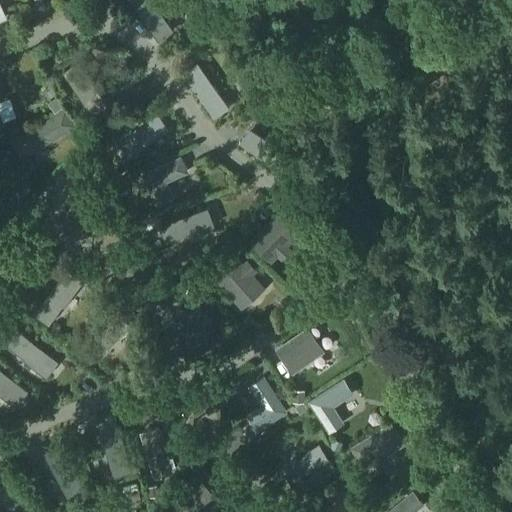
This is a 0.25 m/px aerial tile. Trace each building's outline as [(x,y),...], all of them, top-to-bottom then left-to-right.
[(148,0),(128,0),(158,40),(172,30),(158,9),(156,10),(148,0)] [(78,59),(62,70),(69,82),(77,93),(84,104),(92,115),(108,104),(101,93),(93,82),(86,71),(83,66),(78,59)] [(199,63),(183,74),(190,85),(198,95),(206,106),(213,117),(229,105),(221,95),(215,85),(214,84),(206,73),(199,63)] [(27,130),(18,135),(29,153),(40,146),(52,139),(56,136),(63,132),(74,125),(63,108),(52,114),(41,121),(30,128),(27,130)] [(124,137),(113,145),(124,159),(132,153),(135,151),(144,144),(146,142),(157,134),(164,128),(168,126),(165,122),(161,117),(157,112),(146,120),(135,128),(124,137)] [(245,130),(237,142),(249,149),(260,156),(271,163),(282,170),(292,154),(281,147),(270,140),(258,133),(249,127),(247,126),(245,130)] [(81,132),(72,137),(77,145),(86,139),(81,132)] [(53,175),(43,185),(55,197),(65,188),(75,178),(86,168),(74,155),(63,165),(53,175)] [(155,167),(142,172),(147,183),(149,188),(152,194),(157,205),(173,197),(165,181),(176,176),(187,171),(185,167),(180,155),(168,161),(155,167)] [(114,195),(123,191),(120,182),(110,186),(114,195)] [(84,210),(76,218),(84,227),(92,219),(100,211),(104,215),(110,208),(106,204),(110,200),(102,192),(84,210)] [(170,219),(158,223),(165,240),(177,236),(189,232),(201,227),(213,223),(207,206),(206,206),(194,210),(182,215),(170,219)] [(257,232),(250,238),(262,249),(273,260),(277,256),(280,259),(291,248),(288,245),(299,233),(300,232),(289,221),(277,210),(268,219),(257,232)] [(261,225),(254,218),(246,225),(253,232),(261,225)] [(6,284),(1,293),(18,304),(25,293),(31,283),(38,273),(45,263),(28,252),(27,253),(21,262),(15,272),(8,282),(6,284)] [(224,265),(213,275),(222,286),(232,296),(232,297),(242,307),(253,297),(265,287),(252,274),(256,270),(246,259),(242,262),(236,255),(224,265)] [(41,302),(32,313),(48,324),(53,318),(56,313),(65,302),(73,290),(82,279),(80,278),(66,268),(58,279),(49,290),(41,302)] [(204,271),(198,277),(205,286),(212,280),(204,271)] [(169,289),(159,294),(164,302),(174,297),(169,289)] [(186,305),(173,310),(178,321),(182,333),(186,344),(190,355),(203,351),(215,346),(211,335),(206,324),(211,322),(206,307),(201,309),(198,301),(186,305)] [(85,339),(76,349),(89,362),(99,353),(101,350),(108,343),(118,334),(123,328),(127,324),(114,311),(104,320),(95,330),(85,339)] [(15,325),(2,341),(13,350),(16,352),(24,358),(35,367),(45,375),(57,361),(58,359),(47,351),(36,342),(25,334),(15,325)] [(286,340),(276,347),(285,360),(293,371),(302,364),(312,357),(323,349),(315,338),(307,327),(306,326),(296,333),(286,340)] [(102,373),(112,371),(110,355),(99,356),(102,373)] [(0,392),(5,396),(15,405),(27,390),(28,389),(17,381),(6,372),(0,367),(0,392)] [(263,405),(249,414),(259,429),(268,423),(277,417),(284,412),(286,411),(279,399),(271,388),(264,377),(264,376),(249,385),(256,395),(263,405)] [(320,391),(308,398),(316,410),(322,420),(328,429),(341,421),(343,420),(333,406),(343,400),(353,393),(343,379),(342,377),(331,384),(320,391)] [(291,387),(291,398),(303,398),(303,387),(291,387)] [(302,399),(294,404),(299,411),(307,407),(302,399)] [(117,418),(99,423),(103,436),(106,449),(110,462),(109,463),(113,476),(119,474),(131,470),(128,457),(124,444),(120,431),(117,418)] [(360,440),(349,447),(355,457),(361,467),(367,477),(379,470),(388,465),(391,463),(387,456),(396,450),(403,446),(396,434),(389,423),(381,428),(370,434),(360,440)] [(248,439),(255,434),(250,426),(243,431),(248,439)] [(158,427),(141,433),(145,447),(150,462),(155,477),(172,471),(171,467),(174,466),(172,457),(171,456),(168,457),(163,442),(158,427)] [(183,441),(195,444),(198,429),(186,427),(183,441)] [(341,441),(332,437),(329,445),(337,449),(341,441)] [(290,460),(279,468),(290,484),(297,493),(309,484),(322,476),(334,467),(325,454),(316,442),(311,445),(303,450),(290,460)] [(61,443),(44,451),(51,465),(57,477),(63,488),(69,500),(86,491),(80,480),(74,468),(68,457),(61,443)] [(0,484),(0,490),(1,492),(5,498),(13,510),(11,511),(34,511),(26,500),(18,488),(10,477),(7,479),(0,484)] [(172,504),(163,511),(191,511),(193,510),(194,510),(203,502),(213,494),(211,491),(201,480),(192,488),(182,496),(172,504)] [(328,497),(318,505),(323,511),(334,511),(336,510),(345,503),(349,508),(355,504),(361,499),(354,490),(346,482),(337,490),(328,497)] [(394,487),(384,483),(380,493),(390,498),(394,487)] [(392,508),(386,511),(413,511),(424,503),(413,490),(402,499),(392,508)] [(381,502),(370,491),(362,499),(373,510),(381,502)]
